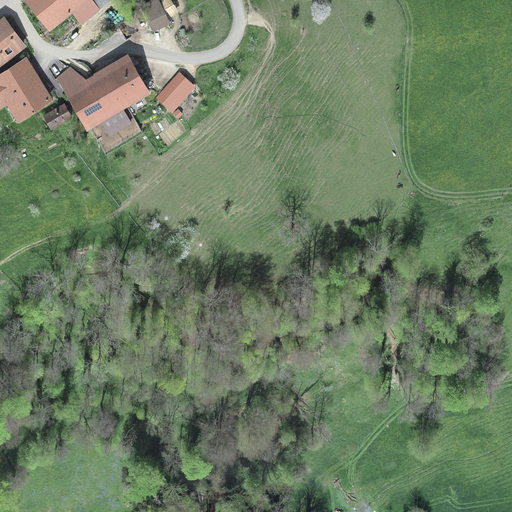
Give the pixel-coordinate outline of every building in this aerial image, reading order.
[(23,0),(49,33),(72,14),(81,26),(112,0),(23,0)] [(150,0),(141,8),(152,29),(168,20),(166,17),(158,3),(155,0),(150,0)] [(166,17),(176,11),(169,0),(155,0),(158,3),(166,17)] [(23,45),(4,18),(0,20),(0,46),(8,57),(23,45)] [(128,55),(86,81),(70,67),(57,79),(87,133),(101,125),(110,139),(132,126),(124,111),(150,95),(128,55)] [(0,73),(0,106),(8,101),(19,119),(50,99),(40,83),(33,88),(22,72),(30,67),(24,58),(0,73)] [(172,114),(196,87),(179,72),(155,99),(172,114)] [(62,106),(45,116),(51,127),(68,116),(69,117),(71,116),(65,105),(63,107),(62,106)] [(183,114),(178,109),(173,114),(178,119),(183,114)]
